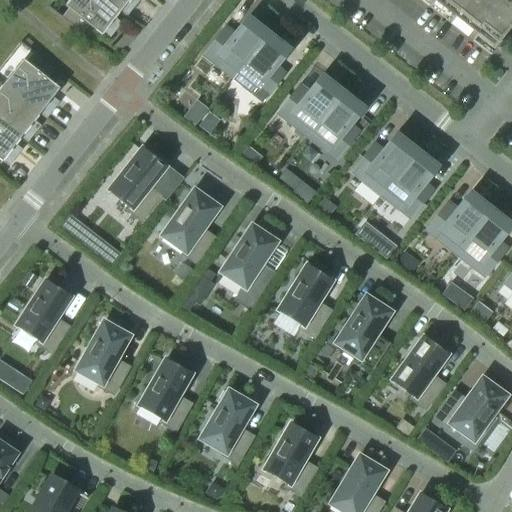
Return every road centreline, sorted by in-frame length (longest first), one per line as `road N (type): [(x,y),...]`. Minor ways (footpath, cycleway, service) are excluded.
road 1 (residential): [(495,505),(182,336),(19,220)]
road 2 (residential): [(511,380),(452,328),(120,93)]
road 3 (residential): [(465,138),(286,0)]
road 4 (residential): [(188,511),(66,448),(0,402)]
road 5 (residential): [(366,0),(494,101)]
road 6 (residential): [(19,220),(120,93)]
